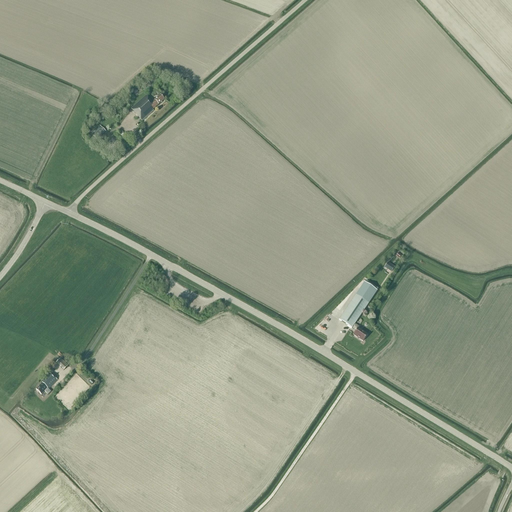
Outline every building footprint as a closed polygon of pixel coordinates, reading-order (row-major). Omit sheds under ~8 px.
[(154,111),(152,110),(164,99),(160,95),(152,102),(147,95),(131,109),(142,121),(154,111)] [(91,134),(97,140),(106,132),(100,126),(91,134)] [(384,268),(391,272),(394,267),(388,263),(384,268)] [(354,324),(368,304),(356,295),(339,320),(351,329),(352,328),(356,330),(353,335),(363,342),(367,335),(358,328),(359,327),(354,324)] [(56,364),(64,371),(68,366),(60,359),(56,364)] [(48,395),(51,392),(48,389),(57,380),(50,373),(41,382),(42,383),(36,390),(41,396),(44,392),(48,395)]
